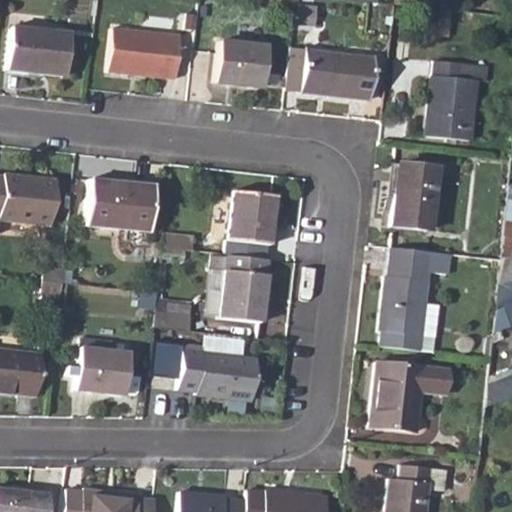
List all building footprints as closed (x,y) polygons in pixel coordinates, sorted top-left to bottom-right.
[(6,25),(2,65),(24,66),(24,71),(61,74),(65,31),(6,25)] [(106,29),(102,69),(169,77),(174,36),(106,29)] [(282,80),(299,81),(368,89),(373,49),(286,39),(282,80)] [(214,42),(209,83),(257,88),(262,48),(214,42)] [(432,50),(424,125),(467,129),(474,70),(486,71),(488,56),(432,50)] [(387,191),(384,223),(424,227),(430,164),(395,161),(391,191),(387,191)] [(0,217),(43,222),(48,179),(0,172),(0,217)] [(83,177),(78,222),(143,229),(147,184),(83,177)] [(223,191),(218,239),(260,244),(265,196),(223,191)] [(374,330),(372,347),(425,354),(430,306),(416,304),(419,271),(438,273),(440,253),(381,246),(372,330),(374,330)] [(260,260),(219,255),(217,270),(215,270),(210,318),(252,322),(260,260)] [(511,255),(499,260),(496,285),(511,278),(511,255)] [(39,267),(37,280),(57,282),(58,268),(39,267)] [(511,283),(511,278),(496,285),(491,334),(510,327),(504,311),(498,313),(501,288),(511,283)] [(37,280),(37,293),(56,295),(57,282),(37,280)] [(173,346),(168,388),(187,390),(187,393),(242,400),(247,358),(190,352),(191,347),(173,346)] [(72,347),(67,388),(115,394),(120,353),(72,347)] [(0,351),(0,392),(29,397),(33,356),(0,351)] [(367,360),(360,426),(406,431),(410,390),(436,392),(438,367),(367,360)] [(511,375),(486,385),(484,408),(511,397),(511,375)] [(378,476),(374,511),(414,511),(417,488),(432,489),(434,467),(392,463),(390,477),(378,476)] [(75,488),(58,486),(55,511),(145,511),(147,497),(130,495),(130,493),(109,490),(108,494),(90,492),(91,488),(76,486),(75,488)] [(237,500),(235,511),(297,511),(299,493),(258,487),(256,489),(239,487),(237,500)] [(0,488),(0,511),(38,511),(41,494),(0,488)] [(169,511),(235,511),(237,500),(219,498),(218,494),(173,489),(169,511)] [(299,493),(297,511),(314,511),(317,495),(299,493)]
